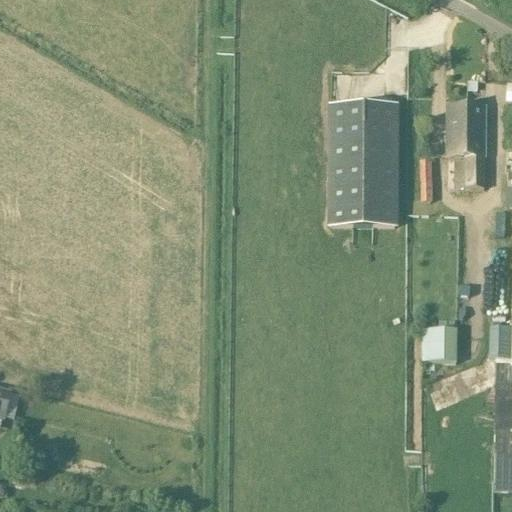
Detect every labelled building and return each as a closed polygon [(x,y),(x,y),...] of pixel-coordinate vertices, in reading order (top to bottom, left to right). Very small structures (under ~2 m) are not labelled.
[(329,231),(394,231),(395,110),(330,110),(329,231)] [(483,162),(484,113),(447,112),(446,161),(464,162),(464,193),(482,193),(482,162),(483,162)] [(432,207),(431,165),(420,166),(421,207),(432,207)] [(511,386),(510,387),(510,364),(511,363),(511,328),(510,328),(510,331),(490,331),(489,364),(494,364),(494,387),(494,390),(488,390),(488,404),(493,404),(493,434),(492,460),(511,460),(511,386)] [(456,367),(457,333),(422,332),(421,366),(456,367)] [(0,421),(3,422),(10,397),(0,394),(0,421)] [(511,496),(511,460),(492,460),(491,496),(511,496)]
